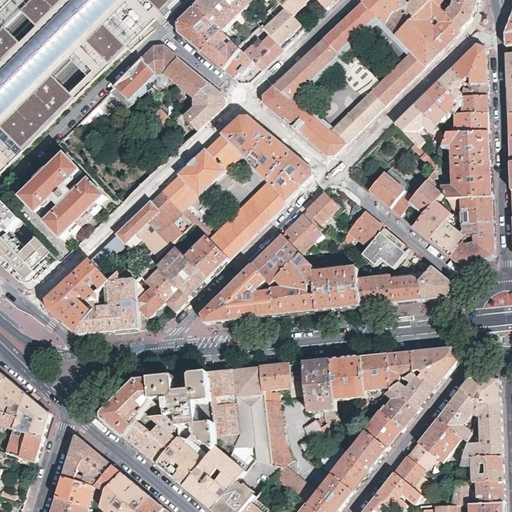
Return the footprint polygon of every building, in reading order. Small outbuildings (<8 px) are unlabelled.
[(0,0),(0,178),(27,151),(79,100),(97,82),(113,66),(132,48),(135,51),(183,5),(187,0),(0,0)] [(247,12),(235,0),(206,0),(199,7),(222,29),(226,34),(247,12)] [(259,0),(235,0),(247,12),(259,0)] [(278,0),(279,1),(285,7),(294,16),(301,10),(297,5),(302,0),(278,0)] [(302,0),(297,5),(301,10),(310,0),(302,0)] [(319,0),(329,10),(338,0),(319,0)] [(367,0),(362,5),(376,18),(395,36),(411,21),(414,17),(396,0),(367,0)] [(430,0),(396,0),(414,17),(430,0)] [(452,41),(463,31),(433,0),(430,0),(414,17),(411,21),(442,52),(452,41)] [(433,0),(463,31),(473,22),(481,0),(433,0)] [(376,18),(362,5),(344,23),(329,37),(340,48),(336,53),(338,55),(376,18)] [(222,29),(199,7),(190,16),(180,25),(181,30),(182,35),(193,45),(205,54),(220,40),(215,35),(222,29)] [(271,37),(285,51),(298,39),(308,30),(294,16),(285,7),(263,28),(271,37)] [(374,90),(389,105),(399,95),(431,63),(442,52),(411,21),(395,36),(412,53),(381,83),(374,90)] [(227,44),(232,40),(226,34),(220,40),(205,54),(216,63),(227,73),(245,52),(240,47),(236,43),(231,48),(227,44)] [(256,64),(264,72),(275,61),(285,51),(271,37),(264,43),(261,40),(248,52),(244,48),(248,45),(245,42),(240,47),(245,52),(256,64)] [(324,42),(336,53),(340,48),(329,37),(324,42)] [(336,53),(324,42),(296,69),(266,98),(267,106),(297,131),(328,157),(337,156),(357,136),(389,105),(374,90),(332,133),(323,125),(294,100),(339,57),(338,55),(336,53)] [(473,83),(489,83),(488,64),(488,48),(477,44),(464,57),(452,70),(464,81),(467,78),(472,80),(473,83)] [(175,75),(183,61),(167,49),(165,49),(156,49),(130,75),(102,102),(113,113),(127,99),(134,107),(162,78),(161,80),(161,81),(162,83),(163,84),(165,86),(167,86),(168,86),(169,86),(170,86),(171,85),(173,85),(174,83),(174,82),(175,81),(175,80),(175,78),(175,77),(174,75),(175,75)] [(256,64),(245,52),(227,73),(233,77),(236,80),(242,74),(247,68),(250,71),(256,64)] [(374,90),(353,70),(342,59),(334,68),(357,90),(323,125),(332,133),(374,90)] [(190,68),(183,61),(175,75),(198,99),(195,110),(186,119),(200,133),(207,126),(226,108),(227,98),(220,92),(208,82),(190,68)] [(360,63),(353,70),(374,90),(381,83),(360,63)] [(468,84),(464,81),(452,70),(446,76),(439,83),(460,105),(463,96),(468,84)] [(458,109),(460,105),(439,83),(434,88),(428,94),(448,116),(453,112),(456,115),(457,114),(458,109)] [(489,90),(489,83),(473,83),(468,84),(463,96),(489,96),(489,90)] [(448,116),(428,94),(422,100),(416,106),(437,127),(448,116)] [(460,113),(460,116),(490,115),(490,106),(489,96),(463,96),(460,105),(458,109),(462,109),(462,113),(460,113)] [(437,127),(416,106),(406,116),(397,125),(416,143),(421,148),(427,143),(418,134),(425,127),(444,146),(447,138),(437,127)] [(466,133),(471,133),(491,132),(491,124),(490,115),(460,116),(456,116),(455,116),(456,133),(466,133)] [(248,162),(271,135),(259,125),(252,119),(243,119),(235,127),(224,137),(243,157),(248,162)] [(472,162),(472,166),(492,165),(492,148),(491,132),(471,133),(471,136),(466,137),(466,133),(456,133),(449,133),(447,138),(444,146),(443,149),(453,151),(453,166),(467,166),(467,162),(472,162)] [(248,162),(269,184),(282,167),(293,153),(285,146),(280,143),(271,135),(248,162)] [(243,157),(224,137),(204,156),(195,164),(163,194),(178,209),(195,193),(201,198),(227,173),(222,167),(230,160),(234,165),(243,157)] [(426,153),(421,148),(416,143),(412,147),(423,156),(426,153)] [(293,153),(282,167),(304,188),(315,178),(314,171),(302,160),(293,153)] [(436,167),(437,165),(426,153),(423,156),(421,158),(424,161),(425,160),(434,169),(436,167)] [(76,180),(84,173),(68,157),(60,164),(58,162),(49,170),(51,172),(40,184),(37,181),(29,189),(31,192),(24,199),(40,215),(48,208),(50,210),(52,207),(50,205),(56,201),(64,210),(59,215),(58,213),(55,215),(57,217),(49,224),(65,241),(72,234),(75,237),(83,229),(81,226),(93,214),(95,217),(103,209),(101,206),(108,199),(93,183),(85,190),(84,188),(82,190),(83,192),(78,197),(69,188),(74,183),(76,184),(78,182),(76,180)] [(235,166),(234,165),(230,160),(222,167),(227,173),(235,166)] [(445,192),(448,199),(494,198),(493,180),(492,165),(472,166),(467,166),(453,166),(454,187),(442,188),(445,192)] [(304,188),(282,167),(269,184),(274,189),(289,204),(304,188)] [(385,175),(407,191),(411,187),(390,169),(385,175)] [(440,169),(435,171),(438,177),(440,183),(445,181),(440,169)] [(442,188),(440,183),(438,177),(435,171),(415,198),(411,203),(425,215),(436,201),(437,201),(445,192),(442,188)] [(385,175),(371,192),(384,202),(386,204),(401,216),(411,203),(415,198),(407,191),(385,175)] [(269,184),(211,241),(216,246),(274,189),(269,184)] [(216,246),(232,260),(271,222),(289,204),(274,189),(216,246)] [(195,193),(178,209),(184,214),(186,212),(201,198),(195,193)] [(342,208),(328,193),(323,198),(309,212),(322,227),(323,227),(328,232),(332,228),(327,223),(342,208)] [(142,278),(148,272),(156,264),(174,246),(183,237),(171,225),(179,217),(183,222),(187,218),(184,214),(178,209),(163,194),(149,207),(129,226),(118,237),(122,242),(127,246),(138,236),(144,243),(153,252),(135,270),(142,278)] [(463,208),(464,225),(495,224),(494,205),(494,198),(448,199),(455,212),(458,218),(457,208),(463,208)] [(23,222),(3,201),(0,203),(0,248),(13,234),(23,222)] [(436,201),(425,215),(415,228),(423,234),(431,241),(448,220),(453,214),(437,201),(436,201)] [(358,223),(367,213),(361,209),(352,219),(358,223)] [(184,214),(187,218),(195,225),(205,235),(207,233),(186,212),(184,214)] [(372,247),(386,229),(378,223),(375,220),(367,213),(358,223),(344,241),(346,243),(355,232),(372,247)] [(298,223),(288,233),(294,239),(290,242),(303,255),(323,236),(305,217),(298,223)] [(191,229),(195,225),(187,218),(183,222),(191,229)] [(440,248),(451,258),(463,243),(467,237),(465,234),(464,236),(461,233),(457,230),(458,228),(448,220),(431,241),(440,248)] [(475,237),(495,237),(495,230),(495,224),(464,225),(464,231),(464,232),(465,234),(467,237),(475,237)] [(394,270),(411,250),(397,238),(386,229),(372,247),(366,254),(363,256),(376,267),(381,261),(394,270)] [(36,281),(39,284),(47,276),(62,263),(42,242),(31,252),(13,234),(0,248),(0,262),(16,279),(17,279),(19,277),(24,282),(25,283),(26,285),(27,285),(29,286),(30,286),(32,285),(33,283),(36,281)] [(144,243),(138,236),(127,246),(133,253),(144,243)] [(122,242),(118,237),(99,254),(104,259),(122,242)] [(255,266),(269,281),(274,285),(278,281),(296,263),(303,256),(303,255),(290,242),(285,237),(268,253),(255,266)] [(463,243),(451,258),(459,265),(467,271),(471,268),(476,264),(481,261),(487,259),(492,257),(496,257),(495,237),(475,237),(474,244),(473,243),(472,242),(471,241),(469,242),(468,242),(467,243),(467,244),(467,245),(466,245),(463,243)] [(188,260),(210,282),(232,260),(216,246),(211,241),(209,240),(188,260)] [(347,244),(346,243),(344,241),(341,245),(339,247),(343,250),(347,244)] [(162,270),(182,290),(192,300),(210,282),(188,260),(179,251),(161,269),(162,270)] [(104,259),(99,254),(91,262),(96,267),(104,259)] [(274,289),(277,318),(297,316),(320,314),(318,297),(311,297),(311,289),(317,288),(315,274),(314,268),(314,267),(308,261),(302,268),(296,263),(278,281),(284,287),(284,288),(274,289)] [(79,273),(69,283),(87,300),(89,303),(111,282),(96,267),(91,262),(79,273)] [(96,310),(93,314),(78,333),(83,337),(117,334),(135,332),(143,331),(137,284),(143,278),(142,278),(135,270),(130,265),(112,282),(111,282),(89,303),(96,310)] [(260,290),(269,281),(255,266),(238,282),(223,297),(231,306),(233,322),(254,320),(257,320),(277,318),(274,289),(274,287),(271,287),(272,293),(260,294),(260,290)] [(421,283),(423,303),(436,301),(448,300),(451,293),(455,286),(443,276),(433,268),(425,277),(421,283)] [(178,314),(192,300),(182,290),(162,270),(154,278),(148,272),(142,278),(143,278),(168,304),(178,314)] [(357,270),(332,272),(337,312),(350,310),(362,309),(357,270)] [(317,294),(318,297),(320,314),(328,313),(337,312),(332,272),(315,274),(317,288),(317,291),(321,291),(321,294),(317,294)] [(425,277),(393,280),(395,305),(410,304),(423,303),(421,283),(425,277)] [(168,304),(143,278),(137,284),(143,331),(150,330),(150,320),(152,320),(168,304)] [(87,300),(69,283),(49,301),(50,312),(64,323),(78,333),(93,314),(83,304),(87,300)] [(231,306),(223,297),(214,306),(203,316),(207,325),(220,323),(233,322),(231,306)] [(437,390),(461,360),(456,354),(453,349),(434,351),(414,353),(418,374),(437,390)] [(418,374),(414,353),(401,354),(388,355),(395,387),(395,390),(404,384),(404,376),(408,375),(409,380),(418,374)] [(395,387),(388,355),(377,357),(366,358),(369,391),(395,387)] [(369,391),(366,358),(349,360),(333,361),(337,400),(369,396),(370,396),(369,391)] [(338,410),(337,400),(333,361),(314,363),(306,364),(309,395),(311,413),(325,412),(338,410)] [(309,395),(306,364),(290,366),(292,389),(293,397),(309,395)] [(262,369),(265,391),(272,390),(292,389),(290,366),(277,367),(262,369)] [(272,451),(265,391),(262,369),(249,370),(235,371),(242,435),(238,443),(236,447),(234,452),(250,468),(251,469),(257,461),(274,466),(272,451)] [(4,373),(0,370),(0,401),(9,378),(4,373)] [(242,435),(235,371),(222,373),(210,374),(213,403),(215,424),(216,437),(242,435)] [(482,405),(503,404),(502,381),(495,380),(487,378),(481,375),(477,373),(469,383),(463,390),(481,404),(482,405)] [(207,461),(218,448),(217,443),(216,437),(215,424),(199,425),(197,404),(213,403),(210,374),(194,376),(191,379),(193,391),(177,393),(175,380),(172,378),(152,380),(155,402),(166,401),(168,417),(169,417),(180,417),(180,429),(195,427),(195,436),(193,435),(186,443),(207,461)] [(395,390),(421,411),(429,400),(437,390),(418,374),(409,380),(414,385),(410,389),(404,384),(395,390)] [(21,388),(9,378),(0,401),(0,425),(16,431),(29,395),(21,388)] [(155,402),(152,380),(143,381),(137,381),(104,413),(103,415),(103,417),(104,419),(110,424),(114,428),(126,438),(147,413),(148,414),(153,408),(155,408),(155,402)] [(272,390),(265,391),(272,451),(274,466),(281,469),(274,477),(275,477),(308,504),(318,492),(287,468),(295,462),(285,442),(279,393),(272,393),(272,390)] [(421,411),(395,390),(389,394),(393,397),(395,399),(386,410),(384,408),(382,411),(406,430),(413,420),(421,411)] [(481,404),(463,390),(452,405),(439,420),(463,440),(469,445),(473,434),(465,428),(475,415),(477,418),(481,404)] [(393,397),(389,394),(388,395),(375,405),(378,407),(393,397)] [(42,406),(29,395),(16,431),(45,440),(50,425),(53,415),(42,406)] [(482,405),(481,404),(477,418),(477,419),(503,418),(503,412),(503,404),(482,405)] [(328,437),(340,430),(338,410),(325,412),(326,424),(322,428),(317,421),(305,427),(311,440),(301,445),(306,453),(328,437)] [(366,431),(369,432),(390,449),(398,440),(406,430),(382,411),(366,431)] [(147,413),(126,438),(145,453),(159,465),(180,441),(174,436),(180,429),(180,417),(169,417),(168,417),(152,418),(148,414),(147,413)] [(469,445),(465,459),(472,459),(505,457),(504,436),(503,418),(477,419),(473,434),(481,435),(482,445),(469,445)] [(463,440),(439,420),(431,431),(421,443),(439,457),(442,460),(446,463),(463,440)] [(45,440),(16,431),(7,454),(38,463),(42,449),(45,440)] [(347,452),(349,454),(372,472),(381,461),(390,449),(369,432),(353,451),(350,449),(347,452)] [(103,490),(115,466),(98,452),(79,436),(77,437),(71,457),(64,477),(103,490)] [(180,441),(159,465),(172,476),(185,487),(207,461),(186,443),(181,439),(180,441)] [(428,472),(439,457),(421,443),(415,451),(409,458),(428,472)] [(214,511),(247,471),(218,448),(207,461),(185,487),(199,499),(214,511)] [(333,477),(355,494),(364,483),(372,472),(349,454),(334,473),(332,472),(330,474),(333,477)] [(470,483),(506,482),(505,469),(505,457),(472,459),(472,463),(473,480),(470,481),(470,483)] [(397,473),(423,494),(431,484),(423,478),(428,472),(409,458),(397,473)] [(451,466),(460,474),(462,470),(453,463),(451,466)] [(120,471),(115,466),(103,490),(114,493),(124,474),(120,471)] [(214,511),(246,511),(253,504),(254,505),(258,500),(267,488),(266,488),(247,471),(214,511)] [(391,481),(378,497),(392,508),(407,511),(412,507),(405,500),(407,498),(421,507),(438,505),(432,501),(423,494),(397,473),(391,481)] [(139,486),(124,474),(114,493),(107,504),(105,508),(109,511),(140,511),(152,497),(139,486)] [(114,493),(103,490),(64,477),(61,488),(58,499),(92,509),(93,506),(96,507),(97,503),(95,503),(96,500),(107,504),(114,493)] [(316,511),(340,511),(343,509),(355,494),(333,477),(309,506),(316,511)] [(466,483),(456,484),(452,493),(456,494),(454,503),(447,503),(445,507),(459,507),(471,506),(507,505),(507,497),(506,482),(470,483),(466,483)] [(159,503),(152,497),(140,511),(162,511),(166,509),(159,503)] [(390,511),(393,510),(392,508),(378,497),(367,511),(366,511),(390,511)] [(90,511),(92,509),(58,499),(55,508),(53,511),(90,511)]
